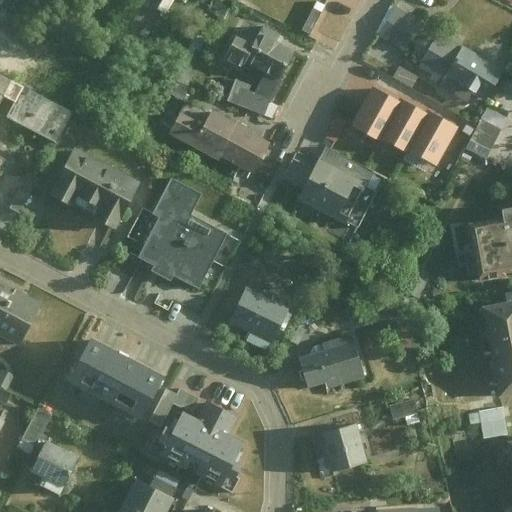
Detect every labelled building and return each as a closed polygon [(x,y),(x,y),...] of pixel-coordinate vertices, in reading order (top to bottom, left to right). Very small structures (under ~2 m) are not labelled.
[(325,3),(318,0),(310,0),(301,19),(314,26),(325,3)] [(419,22),(390,6),(374,34),(403,50),(419,22)] [(252,44),(232,34),(221,57),(251,72),(245,85),(234,79),(226,95),(263,113),(295,49),(258,31),(252,44)] [(0,60),(8,64),(19,41),(0,32),(0,60)] [(419,61),(423,63),(434,44),(431,43),(416,46),(419,61)] [(434,44),(423,63),(420,66),(441,79),(455,56),(434,44)] [(34,78),(45,57),(23,45),(12,66),(34,78)] [(455,56),(441,79),(487,105),(506,72),(461,46),(455,56)] [(0,166),(4,159),(0,156),(0,97),(2,94),(14,101),(23,85),(0,73),(0,166)] [(23,85),(14,101),(6,117),(56,142),(72,111),(23,85)] [(380,140),(382,138),(401,102),(373,86),(351,124),(380,140)] [(429,114),(403,100),(401,102),(382,138),(408,152),(409,150),(429,114)] [(182,114),(173,130),(218,154),(221,150),(235,123),(214,111),(206,126),(182,114)] [(429,114),(409,150),(436,165),(458,126),(431,111),(429,114)] [(329,135),(339,140),(348,118),(338,114),(329,135)] [(235,123),(221,150),(253,167),(267,141),(252,133),(254,130),(236,120),(235,123)] [(386,179),(325,146),(313,169),(302,189),(297,197),(358,230),(386,179)] [(141,181),(75,147),(51,194),(117,228),(141,181)] [(313,169),(295,159),(284,179),(302,189),(313,169)] [(28,172),(9,207),(19,213),(38,178),(28,172)] [(200,193),(172,178),(154,211),(160,214),(138,256),(154,265),(152,270),(171,280),(173,275),(199,289),(230,230),(191,210),(200,193)] [(511,205),(500,208),(502,221),(467,227),(477,282),(511,275),(511,205)] [(0,336),(19,346),(42,302),(15,289),(13,292),(0,285),(0,336)] [(247,287),(229,322),(269,343),(287,308),(247,287)] [(511,299),(480,306),(500,399),(511,396),(511,299)] [(91,337),(69,378),(142,417),(164,375),(91,337)] [(352,338),(297,356),(307,387),(323,382),(326,389),(365,377),(352,338)] [(0,431),(5,421),(0,418),(0,406),(2,402),(6,404),(12,393),(0,387),(0,431)] [(207,398),(197,416),(180,407),(161,442),(226,478),(246,442),(231,434),(240,416),(207,398)] [(20,446),(34,453),(53,412),(40,405),(20,446)] [(471,411),(473,423),(483,421),(486,437),(510,433),(505,405),(471,411)] [(366,461),(355,423),(320,433),(331,471),(366,461)] [(30,470),(62,486),(77,455),(46,439),(30,470)] [(167,511),(175,497),(136,477),(118,511),(167,511)]
